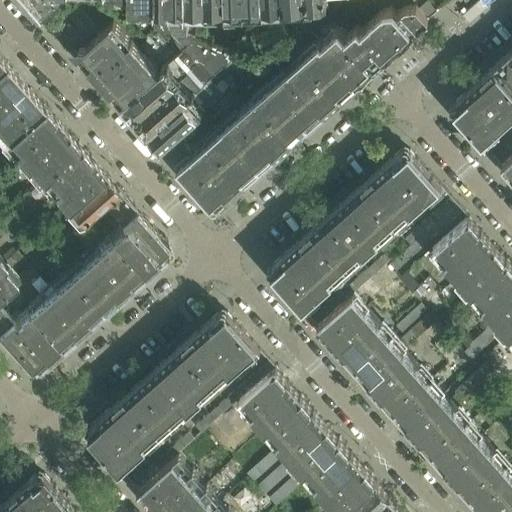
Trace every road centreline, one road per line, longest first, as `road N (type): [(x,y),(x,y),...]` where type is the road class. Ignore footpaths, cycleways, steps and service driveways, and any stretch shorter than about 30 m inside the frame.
road 1 (residential): [(216,256),(442,511)]
road 2 (residential): [(0,13),(216,256)]
road 3 (residential): [(35,421),(216,256)]
road 4 (residential): [(216,256),(398,96)]
road 5 (residential): [(511,224),(398,96)]
road 6 (residential): [(398,96),(504,0)]
road 7 (residential): [(35,421),(116,511)]
